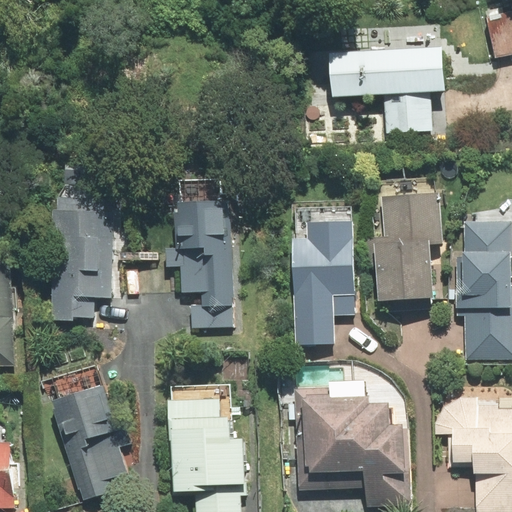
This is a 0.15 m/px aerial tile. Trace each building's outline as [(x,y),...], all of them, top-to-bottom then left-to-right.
[(511,7),(490,12),(500,61),(511,58),(511,7)] [(451,23),(340,23),(340,93),(389,94),(389,134),(437,134),(436,94),(451,94),(451,23)] [(448,196),(387,195),(386,303),(439,303),(440,246),(448,246),(448,196)] [(236,202),(182,202),(182,248),(171,248),(171,266),(188,266),(188,298),(210,298),(210,306),(191,306),(191,328),(236,328),(236,202)] [(118,210),(54,208),(52,321),(84,321),(84,320),(97,320),(97,297),(116,297),(118,210)] [(313,236),(299,235),(298,345),(337,345),(338,317),(359,317),(360,223),(313,223),(313,236)] [(511,224),(470,223),(468,257),(461,257),(459,309),(468,309),(466,361),(511,362),(511,224)] [(21,261),(0,259),(0,370),(14,372),(21,261)] [(66,397),(56,400),(87,503),(117,494),(113,482),(139,474),(112,383),(91,389),(86,374),(62,381),(66,397)] [(398,385),(297,386),(298,429),(312,429),(313,475),(377,474),(377,510),(403,510),(403,473),(421,473),(420,420),(398,420),(398,385)] [(504,388),(438,386),(436,435),(460,436),(459,464),(481,464),(478,511),(511,511),(511,409),(503,409),(504,388)] [(228,396),(183,397),(184,492),(202,492),(201,511),(253,511),(252,437),(244,437),(244,416),(228,417),(228,396)] [(22,445),(0,445),(0,509),(9,510),(9,511),(34,511),(35,509),(21,509),(22,445)]
